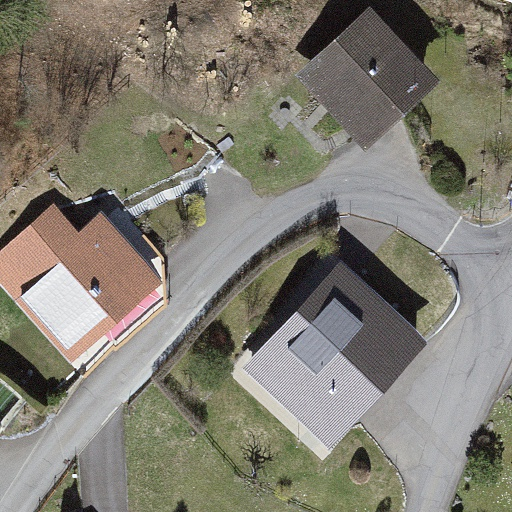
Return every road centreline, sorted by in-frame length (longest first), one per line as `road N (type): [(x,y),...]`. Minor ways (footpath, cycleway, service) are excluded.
road 1 (residential): [(477,303),(428,229),(358,193),(272,200),(70,411),(13,511)]
road 2 (residential): [(422,511),(488,345)]
